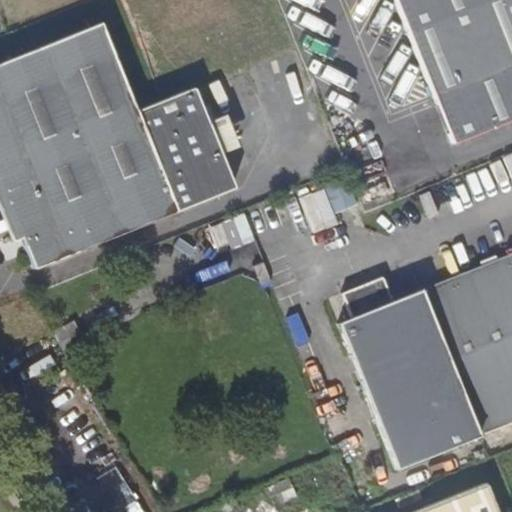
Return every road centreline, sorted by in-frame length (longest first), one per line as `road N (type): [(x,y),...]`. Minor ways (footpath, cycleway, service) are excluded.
road 1 (unknown): [(0,295),(239,208),(273,173),(251,106)]
road 2 (unknown): [(511,120),(466,137),(408,132),(377,114),(345,56)]
road 3 (unknown): [(511,191),(322,267)]
